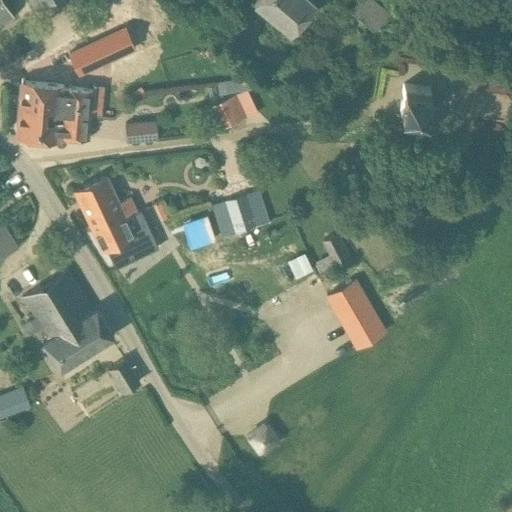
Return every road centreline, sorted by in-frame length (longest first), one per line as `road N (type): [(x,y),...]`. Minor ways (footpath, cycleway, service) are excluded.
road 1 (unclassified): [(244,511),(157,387),(38,184),(0,141)]
road 2 (unclassified): [(0,78),(124,0)]
